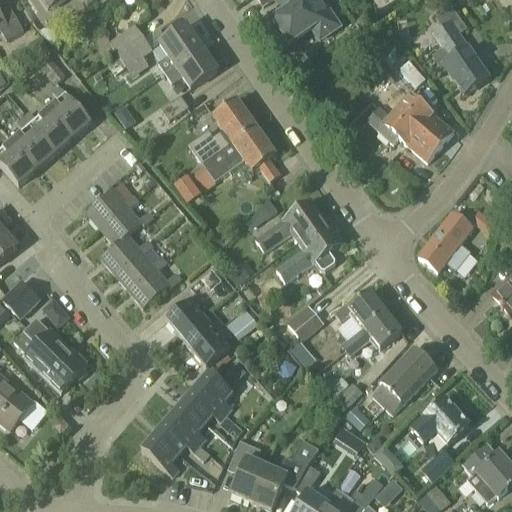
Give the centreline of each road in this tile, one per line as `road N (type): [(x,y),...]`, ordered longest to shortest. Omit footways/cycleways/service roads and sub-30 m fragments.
road 1 (residential): [(78,511),(97,434),(140,373),(65,280),(36,227),(39,213),(117,146)]
road 2 (residential): [(382,255),(209,0)]
road 3 (residential): [(382,255),(467,164),(511,91)]
road 4 (residential): [(511,396),(382,255)]
